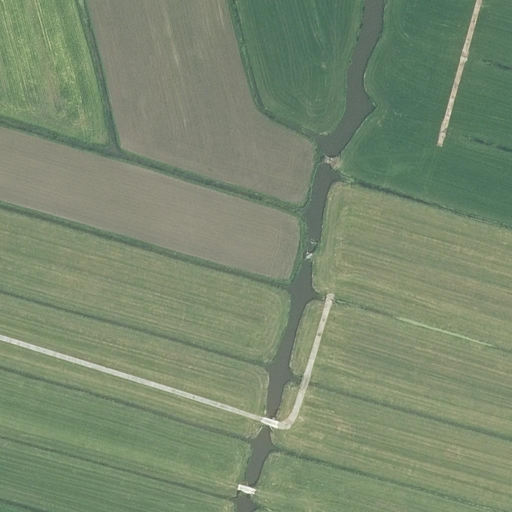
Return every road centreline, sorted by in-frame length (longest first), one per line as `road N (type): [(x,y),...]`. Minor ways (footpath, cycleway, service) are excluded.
road 1 (track): [(336,279),(283,426),(0,338)]
road 2 (track): [(437,148),(477,0)]
